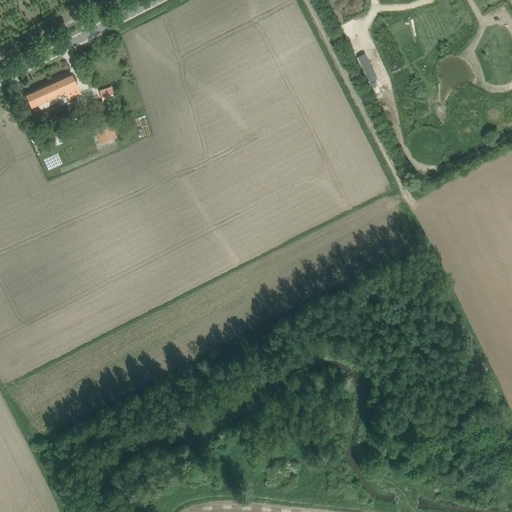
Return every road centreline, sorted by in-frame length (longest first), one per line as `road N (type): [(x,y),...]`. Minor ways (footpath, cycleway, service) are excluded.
road 1 (track): [(91,511),(103,471),(121,448),(249,400),(293,363),(319,357),(357,364),(367,383),(363,454),(377,479),(403,487),(407,511)]
road 2 (track): [(306,0),(414,205)]
road 3 (unclassified): [(0,78),(152,0)]
